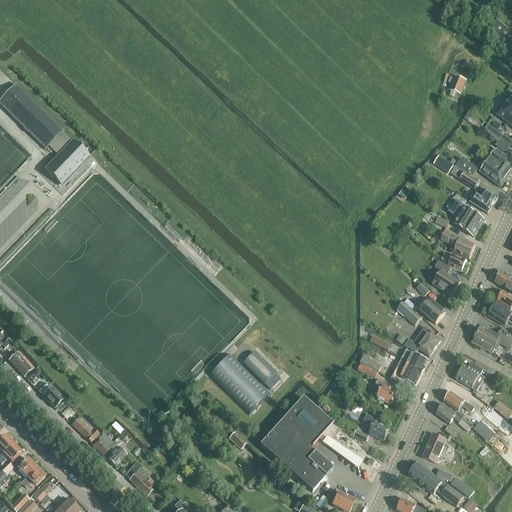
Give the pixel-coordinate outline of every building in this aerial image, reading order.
[(509,52),(511,48),(511,33),(507,30),(509,27),(499,19),(490,31),(495,35),(496,34),(505,42),(502,45),(509,52)] [(446,90),(443,98),(458,104),(466,81),(465,80),(466,77),(460,75),(459,78),(455,77),(450,91),(446,90)] [(75,173),(75,174),(90,158),(72,141),(71,143),(61,134),(63,131),(62,131),(24,95),(24,94),(24,93),(5,113),(6,113),(7,113),(23,129),(28,134),(28,133),(45,149),(45,150),(45,151),(48,147),(58,156),(51,163),(51,164),(45,171),(49,175),(53,179),(60,185),(73,171),(75,173)] [(511,96),(510,99),(509,98),(496,116),(511,127),(511,96)] [(469,111),(464,119),(470,123),(475,116),(469,111)] [(486,133),(499,142),(496,146),(506,154),(511,145),(511,143),(490,127),(486,133)] [(511,161),(497,151),(489,162),(509,177),(511,173),(511,161)] [(439,157),(434,165),(449,174),(454,166),(450,164),(439,157)] [(450,176),(456,179),(457,177),(461,180),(460,182),(475,191),(480,183),(472,178),(478,170),(461,159),(450,176)] [(509,177),(489,162),(480,173),(487,178),(500,189),(509,177)] [(498,198),(486,190),(483,195),(478,192),(477,194),(476,194),(470,203),(488,214),(498,198)] [(456,195),(453,201),(456,203),(450,213),(458,219),(454,225),(473,238),(484,221),(463,207),(466,202),(456,195)] [(435,224),(446,229),(449,223),(437,218),(435,224)] [(424,230),(421,233),(427,238),(431,242),(433,239),(424,230)] [(440,242),(457,249),(454,254),(469,261),(476,246),(445,233),(440,242)] [(441,261),(449,267),(462,273),(467,262),(454,256),(453,259),(444,255),(441,261)] [(433,286),(452,297),(460,284),(447,276),(451,270),(439,262),(435,268),(441,273),(433,286)] [(495,284),(511,294),(509,296),(504,293),(501,297),(499,298),(498,300),(498,302),(497,303),(511,312),(511,309),(511,279),(502,273),(495,284)] [(417,289),(425,297),(430,292),(422,284),(417,289)] [(421,312),(428,318),(436,325),(446,314),(431,301),(421,312)] [(396,308),(398,310),(397,311),(415,327),(422,319),(402,302),(396,308)] [(493,309),(488,317),(493,320),(500,325),(505,328),(508,323),(511,325),(511,316),(511,314),(496,305),(495,306),(493,309)] [(404,347),(407,349),(416,354),(418,351),(429,359),(441,342),(425,328),(414,343),(409,340),(404,347)] [(473,343),(481,348),(481,349),(486,352),(486,351),(492,354),(499,344),(502,345),(504,342),(511,346),(511,345),(511,336),(502,331),(498,338),(489,332),(487,335),(480,330),(473,343)] [(396,340),(403,345),(407,340),(400,334),(396,340)] [(390,346),(404,354),(407,349),(404,347),(393,342),(390,346)] [(406,367),(423,376),(429,363),(415,356),(416,354),(407,349),(404,354),(411,358),(407,366),(406,367)] [(242,364),(264,386),(276,374),(254,352),(242,364)] [(9,361),(24,378),(34,369),(24,358),(23,359),(18,353),(9,361)] [(231,356),(210,377),(249,416),(270,394),(231,356)] [(365,366),(379,373),(382,367),(368,360),(365,366)] [(406,367),(407,366),(402,364),(398,371),(403,374),(400,380),(416,388),(423,376),(406,367)] [(476,393),(480,387),(484,379),(480,376),(483,371),(471,364),(468,369),(464,367),(463,368),(461,368),(460,370),(461,372),(459,375),(457,375),(456,377),(456,379),(456,380),(476,393)] [(358,372),(375,380),(378,373),(361,365),(358,372)] [(492,378),(488,383),(495,388),(499,383),(492,378)] [(391,406),(396,395),(398,392),(390,388),(391,387),(377,380),(374,387),(381,391),(377,400),(379,401),(379,402),(383,404),(384,403),(391,406)] [(38,393),(55,410),(64,401),(48,384),(38,393)] [(474,409),(473,410),(465,404),(451,394),(448,398),(446,398),(445,400),(445,402),(444,403),(458,413),(462,408),(478,418),(481,414),(474,409)] [(327,439),(325,438),(321,435),(331,424),(303,399),(260,447),(312,493),(332,471),(309,449),(318,439),(324,443),(327,439)] [(56,410),(58,413),(65,406),(62,403),(56,410)] [(511,412),(500,403),(494,410),(507,420),(511,414),(511,412)] [(457,415),(443,406),(436,416),(450,425),(454,419),(460,424),(463,421),(457,415)] [(362,424),(372,429),(370,435),(384,442),(389,430),(375,424),(377,420),(366,415),(362,424)] [(72,426),(91,444),(100,436),(94,431),(81,417),(72,426)] [(463,421),(460,424),(459,425),(467,433),(471,430),(463,421)] [(110,428),(119,436),(123,432),(115,425),(114,424),(110,428)] [(446,432),(454,437),(457,433),(449,428),(446,432)] [(355,438),(366,443),(369,437),(358,432),(355,438)] [(123,433),(118,438),(122,442),(127,437),(123,433)] [(229,440),(241,451),(247,445),(235,434),(229,440)] [(104,457),(108,452),(114,446),(103,435),(93,446),(104,457)] [(422,459),(436,465),(447,441),(433,435),(422,459)] [(0,459),(4,455),(14,446),(5,437),(0,441),(0,459)] [(363,463),(327,438),(327,439),(324,443),(322,445),(358,470),(363,463)] [(114,446),(108,452),(112,456),(108,460),(116,468),(127,457),(120,450),(121,449),(115,444),(114,446)] [(14,446),(4,455),(0,459),(0,464),(1,466),(8,459),(12,464),(22,454),(14,446)] [(480,454),(482,456),(489,450),(487,448),(480,454)] [(18,470),(27,479),(37,469),(28,460),(18,470)] [(125,476),(130,480),(129,481),(147,498),(153,491),(151,488),(155,484),(150,480),(148,482),(138,473),(142,468),(139,465),(137,463),(125,476)] [(434,496),(436,493),(457,508),(464,499),(448,487),(443,483),(418,464),(408,477),(434,496)] [(37,469),(27,479),(21,484),(25,489),(31,483),(35,487),(45,478),(37,469)] [(437,476),(451,482),(454,477),(439,471),(437,476)] [(6,476),(0,481),(0,489),(9,480),(6,476)] [(456,479),(450,487),(468,501),(474,493),(456,479)] [(47,484),(41,491),(46,496),(52,489),(47,484)] [(46,496),(41,491),(34,498),(40,502),(46,496)] [(332,506),(343,511),(349,511),(355,501),(339,493),(332,506)] [(11,509),(14,511),(17,511),(29,500),(23,496),(11,509)] [(397,511),(426,511),(403,500),(397,511)] [(463,508),(468,511),(474,511),(478,507),(469,500),(463,508)] [(31,501),(25,508),(29,511),(30,511),(36,506),(31,501)] [(80,511),(69,501),(61,510),(63,511),(80,511)] [(184,511),(187,509),(181,503),(176,509),(178,511),(177,511),(184,511)]
